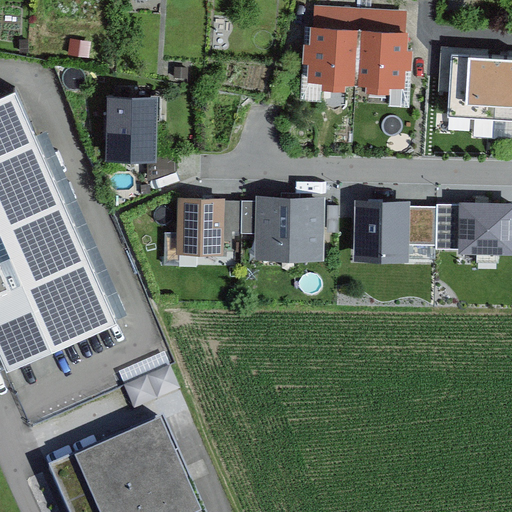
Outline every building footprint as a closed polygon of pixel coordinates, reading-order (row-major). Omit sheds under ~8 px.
[(358,29),(313,26),(309,80),(354,83),(358,29)] [(407,32),(358,29),(354,83),(403,86),(407,32)] [(493,118),(497,56),(451,53),(447,115),(493,118)] [(511,56),(497,56),(493,118),(511,119),(511,56)] [(116,323),(14,93),(0,99),(0,356),(7,372),(116,323)] [(151,98),(110,98),(109,152),(150,153),(151,98)] [(241,200),(180,199),(179,248),(226,249),(226,229),(240,229),(241,200)] [(320,202),(241,200),(240,229),(259,230),(258,255),(319,256),(320,202)] [(438,207),(357,204),(355,256),(406,258),(407,246),(436,247),(438,207)] [(161,370),(168,393),(180,388),(173,366),(161,370)] [(202,511),(164,425),(47,476),(62,511),(202,511)]
